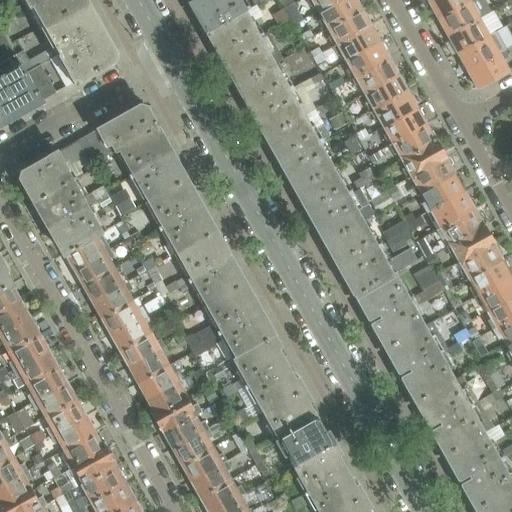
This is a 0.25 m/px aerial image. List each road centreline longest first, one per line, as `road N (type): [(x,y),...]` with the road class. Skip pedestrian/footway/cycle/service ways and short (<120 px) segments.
road 1 (unclassified): [(424,511),(170,59)]
road 2 (residential): [(175,511),(0,202)]
road 3 (residential): [(0,155),(170,59)]
road 4 (residential): [(392,0),(461,122)]
